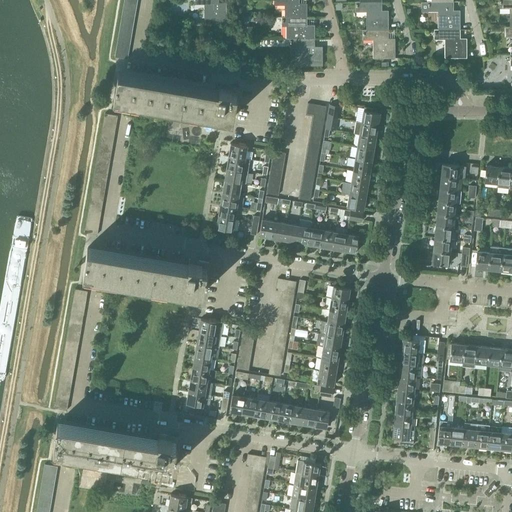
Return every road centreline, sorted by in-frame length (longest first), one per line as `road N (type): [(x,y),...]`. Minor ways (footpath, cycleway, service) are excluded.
road 1 (track): [(0,462),(57,123),(59,76),(46,0)]
road 2 (residential): [(384,279),(105,229),(125,118)]
road 3 (residential): [(350,452),(80,406),(75,395),(94,298)]
road 4 (residential): [(344,79),(291,80),(141,56),(146,0)]
road 5 (residential): [(384,279),(408,133),(429,112),(472,108)]
road 6 (residential): [(350,452),(384,279)]
road 7 (residential): [(472,108),(444,76),(344,79)]
road 8 (residential): [(502,511),(506,471),(417,461)]
